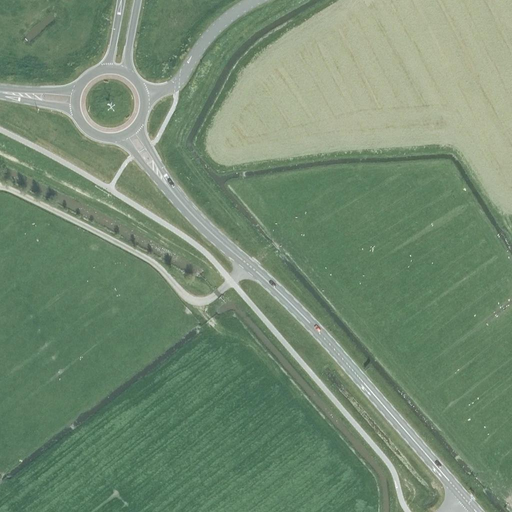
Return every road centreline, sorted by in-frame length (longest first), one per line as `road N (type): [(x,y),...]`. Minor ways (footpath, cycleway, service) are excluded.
road 1 (primary): [(462,496),(311,324),(173,194)]
road 2 (unclassified): [(256,0),(212,32),(176,84),(143,93)]
